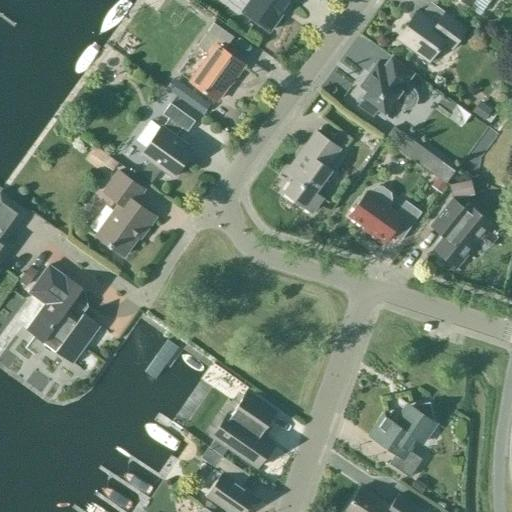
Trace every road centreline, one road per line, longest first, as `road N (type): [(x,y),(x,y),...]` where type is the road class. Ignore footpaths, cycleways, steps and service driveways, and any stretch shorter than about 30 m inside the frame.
road 1 (residential): [(218,197),(360,0)]
road 2 (residential): [(286,511),(366,286)]
road 3 (residential): [(52,235),(139,298),(218,197)]
road 4 (residential): [(366,286),(252,250),(218,197)]
road 5 (residential): [(511,332),(366,286)]
